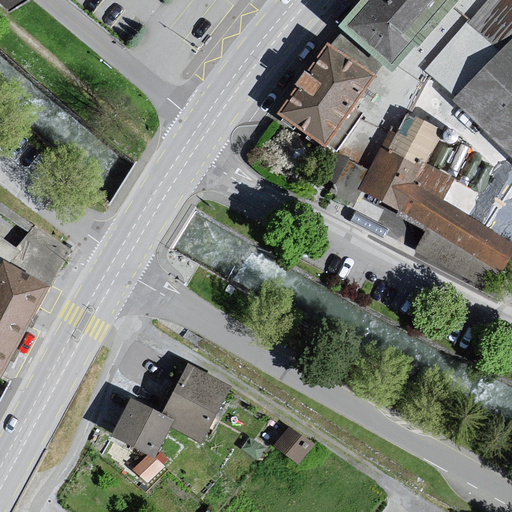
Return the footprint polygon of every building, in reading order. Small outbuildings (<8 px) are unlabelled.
[(455,0),(366,0),(343,27),(396,71),(455,0)] [(511,0),(485,0),(426,68),(457,98),(511,42),(511,0)] [(511,42),(457,98),(511,153),(511,42)] [(377,77),(330,43),(279,112),(325,147),(377,77)] [(511,247),(511,241),(444,200),(455,180),(431,168),(445,133),(412,115),(404,134),(392,127),(367,193),(425,224),(413,249),(488,289),(511,247)] [(0,237),(0,368),(20,333),(47,285),(67,249),(36,228),(17,250),(0,237)] [(116,432),(156,452),(170,423),(202,438),(228,387),(189,367),(163,419),(131,403),(116,432)] [(311,442),(288,427),(275,443),(298,460),(311,442)]
